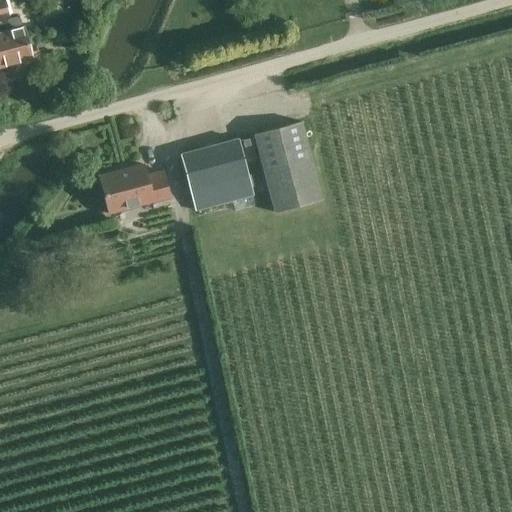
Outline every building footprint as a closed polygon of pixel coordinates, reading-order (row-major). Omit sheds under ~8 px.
[(0,0),(0,66),(30,59),(17,12),(7,14),(3,0),(0,0)] [(320,199),(300,122),(299,121),(252,134),(273,212),(320,199)] [(144,154),(154,152),(151,130),(141,132),(144,154)] [(193,210),(230,200),(251,195),(236,139),(178,154),(193,210)] [(142,164),(106,173),(97,176),(107,213),(168,197),(161,171),(145,175),(142,164)]
